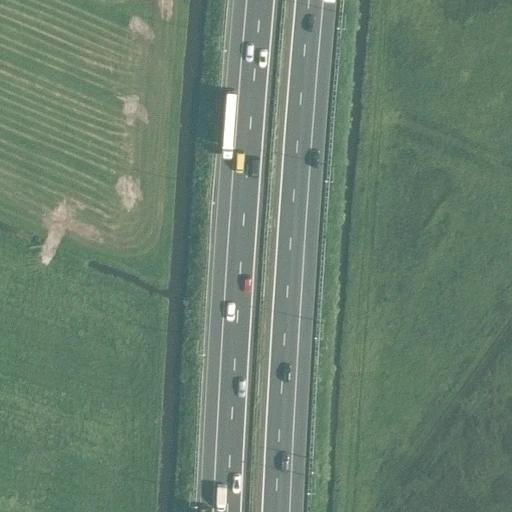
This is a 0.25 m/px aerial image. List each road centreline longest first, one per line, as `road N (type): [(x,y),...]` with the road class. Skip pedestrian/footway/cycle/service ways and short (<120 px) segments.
road 1 (motorway): [(250,0),(228,219),(218,511)]
road 2 (motorway): [(284,511),(296,229),(317,0)]
